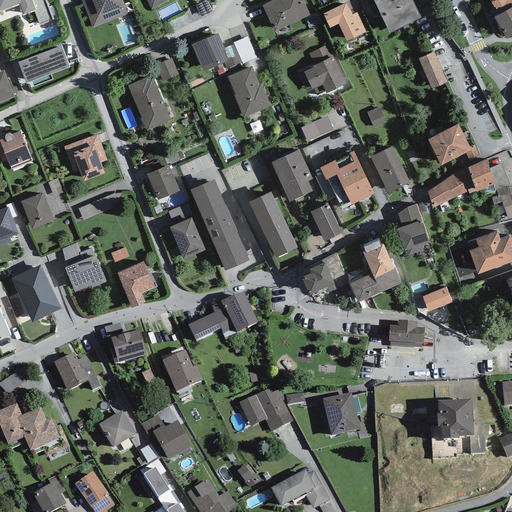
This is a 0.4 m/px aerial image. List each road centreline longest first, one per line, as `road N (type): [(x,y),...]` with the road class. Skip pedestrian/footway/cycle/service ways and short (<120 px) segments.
road 1 (residential): [(89,72),(182,301)]
road 2 (residential): [(291,273),(315,308),(408,317),(461,341),(511,347)]
road 3 (residential): [(0,368),(82,328),(182,301)]
road 4 (residential): [(89,72),(234,4)]
road 5 (unknown): [(351,237),(296,125)]
